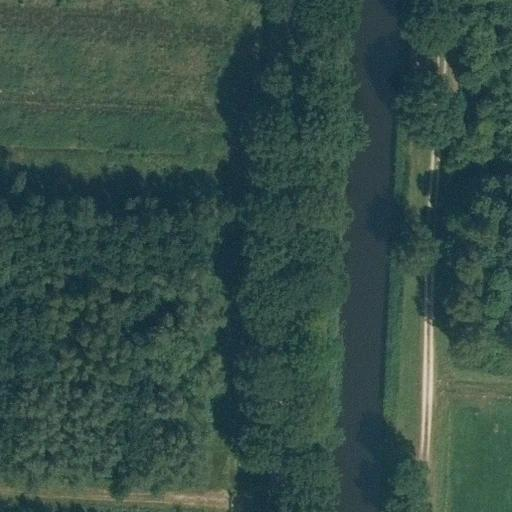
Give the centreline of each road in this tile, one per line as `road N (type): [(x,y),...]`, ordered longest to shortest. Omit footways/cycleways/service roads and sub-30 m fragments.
road 1 (unclassified): [(275,511),(300,0)]
road 2 (track): [(421,511),(440,0)]
road 3 (track): [(275,507),(0,493)]
